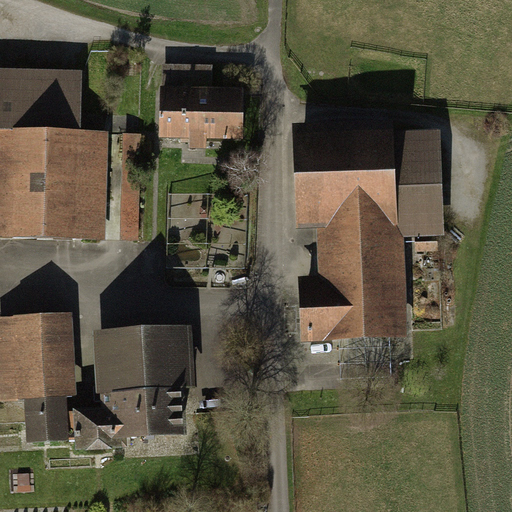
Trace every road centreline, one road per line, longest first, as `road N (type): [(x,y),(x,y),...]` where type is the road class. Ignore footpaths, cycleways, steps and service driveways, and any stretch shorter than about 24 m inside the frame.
road 1 (track): [(286,511),(272,0)]
road 2 (track): [(270,59),(160,55),(8,0)]
